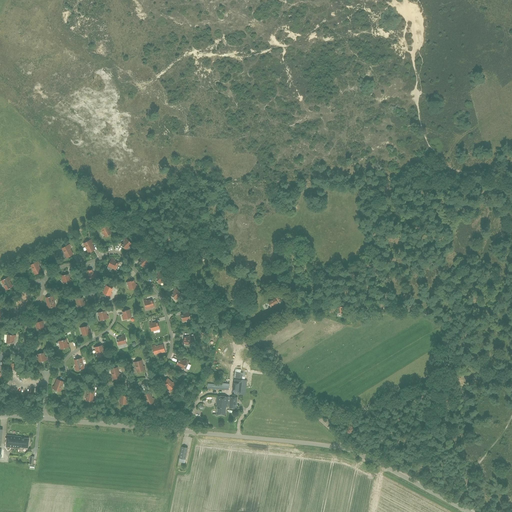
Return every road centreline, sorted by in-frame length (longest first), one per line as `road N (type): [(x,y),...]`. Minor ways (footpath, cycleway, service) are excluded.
road 1 (unclassified): [(467,511),(343,448),(0,416)]
road 2 (track): [(343,448),(132,232)]
